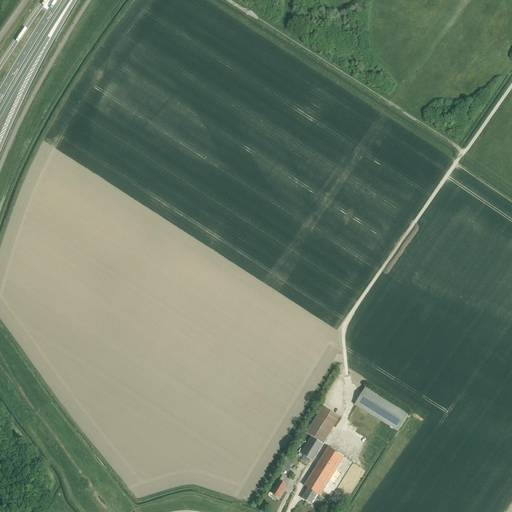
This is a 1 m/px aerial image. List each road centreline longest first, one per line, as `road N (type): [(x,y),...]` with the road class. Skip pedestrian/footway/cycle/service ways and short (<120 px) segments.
road 1 (track): [(346,373),(347,320),(464,150),(229,0)]
road 2 (primary): [(0,146),(76,0)]
road 3 (primary): [(0,113),(68,0)]
